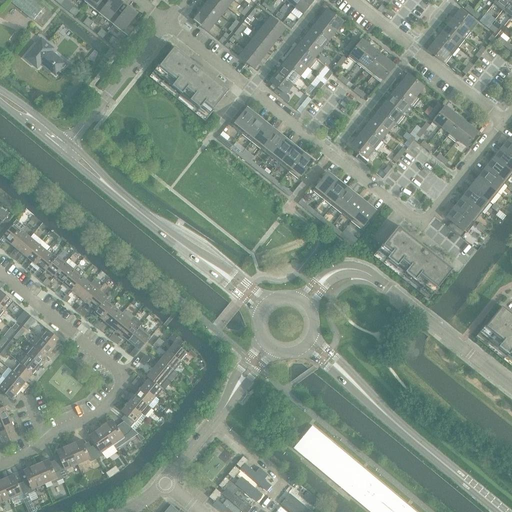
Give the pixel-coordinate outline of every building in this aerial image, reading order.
[(34,20),(42,10),(28,0),(9,0),(9,1),(34,20)] [(79,11),(64,0),(61,5),(75,17),(79,11)] [(110,0),(87,0),(86,3),(100,14),(106,6),(106,5),(110,0)] [(128,7),(119,0),(110,0),(106,5),(106,6),(100,14),(114,25),(120,17),(128,7)] [(216,0),(209,0),(206,4),(220,16),(227,8),(216,0)] [(314,0),(301,0),(295,8),(303,14),(314,0)] [(496,0),(494,3),(503,10),(510,0),(496,0)] [(511,0),(510,0),(503,10),(511,16),(511,0)] [(262,5),(267,10),(270,6),(265,2),(262,5)] [(206,4),(199,13),(214,24),(220,16),(206,4)] [(382,4),(377,10),(381,13),(386,7),(382,4)] [(464,9),(470,14),(473,11),(467,6),(464,9)] [(114,25),(128,36),(135,28),(129,24),(137,14),(128,7),(120,17),(114,25)] [(323,13),(319,18),(335,32),(343,22),(327,10),(324,14),(323,13)] [(460,10),(454,18),(468,30),(475,21),(460,10)] [(480,16),(473,11),(470,14),(477,19),(480,16)] [(207,32),(214,24),(199,13),(193,21),(207,32)] [(264,25),(279,37),(286,28),(271,16),(264,25)] [(83,23),(89,28),(93,22),(88,18),(83,23)] [(316,25),(313,28),(328,41),(335,32),(319,18),(314,23),(316,25)] [(454,18),(447,26),(464,40),(471,32),(468,30),(454,18)] [(482,23),(488,28),(491,25),(485,20),(482,23)] [(286,24),(292,29),(294,25),(289,21),(286,24)] [(258,33),(272,45),(279,37),(264,25),(258,33)] [(498,30),(491,25),(488,28),(495,34),(498,30)] [(447,26),(441,34),(458,48),(464,40),(447,26)] [(309,31),(304,36),(321,49),(328,41),(313,28),(310,32),(309,31)] [(97,35),(103,39),(107,34),(102,29),(97,35)] [(252,41),(266,53),(272,45),(258,33),(252,41)] [(441,34),(434,42),(449,54),(452,56),(458,48),(441,34)] [(302,42),(299,46),(314,58),(321,49),(304,36),(300,41),(302,42)] [(355,37),(350,43),(353,46),(358,39),(355,37)] [(497,41),(504,46),(507,42),(500,37),(497,41)] [(56,76),(66,63),(51,51),(53,49),(41,39),(25,59),(37,69),(41,64),(56,76)] [(350,54),(358,61),(359,61),(371,47),(362,40),(350,54)] [(112,46),(117,50),(121,45),(116,41),(112,46)] [(245,49),(260,61),(266,53),(252,41),(245,49)] [(445,64),(452,56),(449,54),(434,42),(428,50),(445,64)] [(348,52),(353,46),(350,43),(345,49),(348,52)] [(294,49),(290,54),(307,67),(314,58),(299,46),(296,50),(294,49)] [(174,47),(169,54),(150,78),(204,121),(229,91),(174,47)] [(356,63),(364,70),(378,53),(371,47),(359,61),(358,61),(356,63)] [(115,53),(110,49),(106,55),(110,59),(115,53)] [(253,69),(260,61),(245,49),(239,57),(253,69)] [(98,53),(94,50),(87,59),(94,63),(98,53)] [(364,70),(372,76),(386,59),(378,53),(364,70)] [(287,60),(284,64),(300,76),(307,67),(290,54),(286,59),(287,60)] [(343,56),(338,63),(341,65),(347,59),(343,56)] [(394,66),(386,59),(372,76),(381,83),(394,66)] [(336,72),(341,65),(338,63),(333,69),(336,72)] [(280,66),(276,72),(293,85),(300,76),(284,64),(282,68),(280,66)] [(324,77),(328,80),(333,73),(329,70),(324,77)] [(285,94),(293,85),(276,72),(272,77),(273,78),(270,82),(272,84),(278,88),(275,91),(274,93),(287,104),(289,102),(289,101),(289,99),(289,98),(288,97),(288,96),(285,94)] [(404,77),(399,83),(416,96),(424,87),(408,75),(405,79),(404,77)] [(320,82),(315,88),(319,91),(324,84),(320,82)] [(419,98),(416,96),(399,83),(395,88),(397,89),(394,93),(409,105),(412,107),(419,98)] [(314,97),(319,91),(315,88),(310,94),(314,97)] [(402,114),(409,105),(394,93),(391,96),(389,95),(385,100),(402,114)] [(309,103),(306,100),(301,106),(304,109),(309,103)] [(405,116),(402,114),(385,100),(381,106),(382,107),(380,111),(395,123),(397,125),(405,116)] [(441,107),(437,104),(433,109),(437,112),(441,107)] [(434,121),(442,127),(453,113),(445,106),(434,121)] [(232,126),(242,134),(257,116),(247,108),(232,126)] [(433,109),(428,116),(431,119),(437,112),(433,109)] [(388,132),(395,123),(380,111),(377,114),(375,113),(371,118),(388,132)] [(442,127),(450,133),(450,134),(461,119),(453,113),(442,127)] [(242,134),(251,142),(266,123),(257,116),(242,134)] [(381,141),(388,132),(371,118),(367,124),(368,125),(365,128),(381,141)] [(450,133),(447,136),(456,143),(458,140),(469,126),(461,119),(450,134),(450,133)] [(426,122),(421,129),(424,132),(430,125),(426,122)] [(251,142),(261,149),(275,131),(266,123),(251,142)] [(478,132),(469,126),(458,140),(466,147),(478,132)] [(374,149),(381,141),(365,128),(362,132),(361,131),(357,136),(374,149)] [(420,138),(424,132),(421,129),(416,135),(420,138)] [(261,149),(270,157),(285,138),(275,131),(261,149)] [(367,158),(374,149),(357,136),(353,141),(354,142),(351,146),(359,153),(355,158),(365,166),(370,161),(367,158)] [(415,139),(412,136),(406,143),(410,145),(415,139)] [(270,157),(280,164),(294,146),(285,138),(270,157)] [(511,156),(511,140),(509,138),(506,142),(507,143),(502,149),(511,156)] [(225,140),(223,143),(230,149),(233,146),(225,140)] [(280,164),(289,171),(304,153),(294,146),(280,164)] [(242,153),(235,147),(232,151),(239,157),(242,153)] [(402,148),(397,154),(401,157),(406,150),(402,148)] [(497,154),(493,158),(511,172),(511,156),(502,149),(498,155),(497,154)] [(313,161),(304,153),(289,171),(299,179),(313,161)] [(396,163),(401,157),(397,154),(392,160),(396,163)] [(244,155),(241,158),(249,164),(252,161),(244,155)] [(491,163),(487,168),(505,183),(511,174),(511,172),(493,158),(490,162),(491,163)] [(251,166),(258,172),(261,168),(254,162),(251,166)] [(392,168),(388,165),(383,172),(387,175),(392,168)] [(481,173),(478,177),(497,193),(505,183),(487,168),(482,174),(481,173)] [(263,170),(260,173),(268,179),(270,176),(263,170)] [(313,191),(323,199),(338,180),(328,172),(313,191)] [(270,181),(277,187),(280,183),(272,177),(270,181)] [(475,182),(471,188),(489,203),(497,193),(478,177),(474,182),(475,182)] [(323,199),(332,206),(347,188),(338,180),(323,199)] [(287,189),(280,183),(277,187),(284,192),(287,189)] [(332,206),(342,214),(356,195),(347,188),(332,206)] [(465,193),(462,197),(482,213),(489,203),(471,188),(466,194),(465,193)] [(342,214),(351,221),(366,203),(356,195),(342,214)] [(460,202),(455,208),(471,220),(470,221),(474,223),(482,213),(462,197),(459,201),(460,202)] [(375,210),(366,203),(351,221),(361,229),(375,210)] [(304,208),(311,214),(314,210),(306,204),(304,208)] [(467,225),(470,221),(471,220),(455,208),(451,214),(450,213),(446,217),(452,222),(447,227),(461,238),(470,228),(467,225)] [(321,216),(314,210),(311,214),(318,219),(321,216)] [(497,213),(495,215),(502,221),(506,216),(499,211),(497,213)] [(323,218),(320,221),(328,227),(330,223),(323,218)] [(2,237),(11,244),(22,231),(25,228),(16,220),(2,237)] [(332,225),(330,229),(337,234),(340,231),(332,225)] [(429,299),(453,269),(398,226),(374,256),(429,299)] [(11,244),(19,251),(30,238),(22,231),(11,244)] [(347,237),(344,240),(352,246),(357,240),(350,234),(348,237),(347,237)] [(19,251),(28,258),(39,245),(30,238),(19,251)] [(28,258),(36,265),(47,252),(39,245),(28,258)] [(9,256),(13,259),(17,254),(13,251),(9,256)] [(45,272),(46,269),(55,258),(47,252),(36,265),(45,272)] [(46,269),(54,276),(65,263),(57,256),(55,258),(46,269)] [(54,276),(63,283),(74,270),(65,263),(54,276)] [(63,283),(71,290),(82,277),(74,270),(63,283)] [(71,290),(79,297),(90,284),(82,277),(71,290)] [(79,297),(88,304),(99,290),(102,287),(94,280),(90,284),(79,297)] [(0,290),(0,305),(6,310),(13,301),(0,290)] [(88,304),(96,310),(96,311),(105,300),(107,298),(99,290),(88,304)] [(94,313),(102,320),(113,307),(105,300),(96,311),(96,310),(94,313)] [(76,311),(80,314),(84,309),(80,305),(76,311)] [(102,320),(111,327),(122,313),(113,307),(102,320)] [(511,366),(511,315),(501,307),(476,338),(511,366)] [(111,327),(119,334),(133,317),(125,310),(122,313),(111,327)] [(21,324),(29,314),(24,311),(16,320),(21,324)] [(27,321),(23,326),(28,330),(36,320),(35,319),(31,316),(27,321)] [(119,334),(127,340),(138,327),(141,324),(133,317),(119,334)] [(150,337),(138,327),(127,340),(139,350),(150,337)] [(11,328),(5,337),(8,340),(15,331),(11,328)] [(47,329),(40,338),(53,349),(60,340),(47,329)] [(40,338),(33,346),(46,357),(53,349),(40,338)] [(159,338),(156,342),(161,346),(164,342),(159,338)] [(174,343),(167,351),(181,362),(188,354),(174,343)] [(33,346),(26,354),(39,365),(46,357),(33,346)] [(167,351),(161,360),(174,371),(181,362),(167,351)] [(26,354),(19,363),(32,374),(39,365),(26,354)] [(178,374),(174,371),(161,360),(154,368),(171,382),(178,374)] [(19,363),(12,371),(25,382),(32,374),(19,363)] [(164,390),(171,382),(154,368),(147,376),(149,378),(162,389),(164,390)] [(12,371),(5,379),(19,390),(25,382),(12,371)] [(19,390),(5,379),(2,377),(0,380),(0,389),(11,399),(19,390)] [(149,378),(142,386),(155,397),(162,389),(149,378)] [(142,386),(135,395),(152,409),(154,409),(158,403),(158,401),(159,400),(155,397),(142,386)] [(145,417),(152,409),(135,395),(128,403),(145,417)] [(0,420),(9,417),(4,407),(2,402),(0,403),(0,420)] [(135,431),(146,418),(145,417),(128,403),(121,412),(125,415),(121,419),(131,427),(135,431)] [(9,417),(0,420),(0,432),(13,427),(9,417)] [(112,420),(101,428),(112,444),(116,450),(137,436),(139,434),(131,427),(126,423),(118,428),(112,420)] [(311,425),(293,447),(309,460),(371,511),(416,511),(354,460),(311,425)] [(0,432),(0,440),(2,444),(17,437),(13,427),(0,432)] [(116,450),(112,444),(101,428),(90,436),(95,444),(91,447),(97,458),(103,455),(105,458),(116,450)] [(91,461),(97,458),(91,447),(86,449),(82,440),(69,445),(77,464),(89,459),(91,461)] [(55,460),(58,467),(63,479),(68,476),(65,469),(77,464),(69,445),(57,451),(60,458),(55,460)] [(243,456),(236,464),(241,468),(248,460),(243,456)] [(49,460),(36,465),(44,484),(56,478),(58,481),(63,479),(58,467),(53,469),(49,460)] [(248,460),(241,468),(267,490),(274,482),(248,460)] [(28,480),(23,482),(28,494),(33,492),(32,489),(44,484),(36,465),(24,470),(28,480)] [(240,470),(235,466),(228,474),(233,478),(240,470)] [(233,478),(259,500),(266,492),(240,470),(233,478)] [(14,475),(1,480),(10,499),(22,494),(24,499),(29,497),(28,494),(23,482),(18,484),(14,475)] [(230,481),(226,477),(219,486),(224,490),(230,481)] [(0,502),(10,499),(1,480),(0,480),(0,502)] [(224,490),(250,511),(256,503),(230,481),(224,490)] [(214,501),(221,493),(216,489),(209,497),(214,501)] [(281,499),(297,511),(311,511),(312,511),(288,490),(281,499)] [(307,491),(302,497),(314,508),(320,502),(307,491)] [(243,511),(221,493),(214,501),(227,511),(243,511)] [(272,510),(274,511),(290,511),(279,502),(272,510)]
